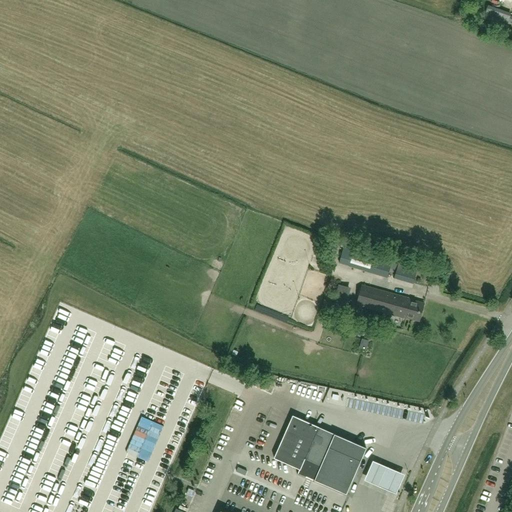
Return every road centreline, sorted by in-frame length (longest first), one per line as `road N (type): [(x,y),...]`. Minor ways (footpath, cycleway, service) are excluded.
road 1 (primary): [(511,337),(468,404),(417,511)]
road 2 (primary): [(440,511),(511,357)]
